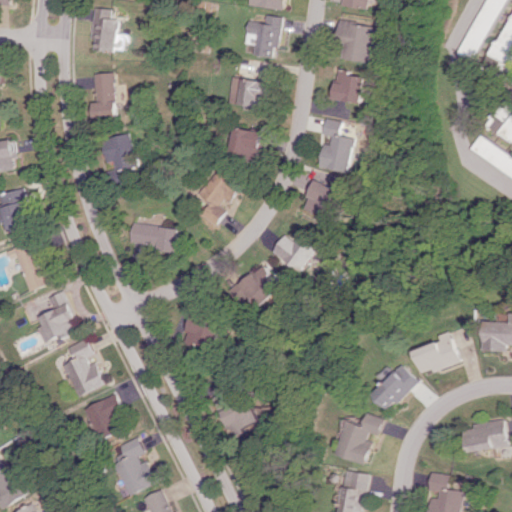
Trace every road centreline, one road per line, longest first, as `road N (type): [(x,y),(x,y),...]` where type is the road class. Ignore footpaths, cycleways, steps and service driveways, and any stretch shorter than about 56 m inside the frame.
road 1 (residential): [(240,511),(88,196),(67,84),(71,0)]
road 2 (residential): [(46,0),(46,126),(63,200),(213,511)]
road 3 (residential): [(115,319),(219,265),(268,215),(298,150),(318,0)]
road 4 (residential): [(511,385),(468,391),(439,408),(413,444),(399,511)]
